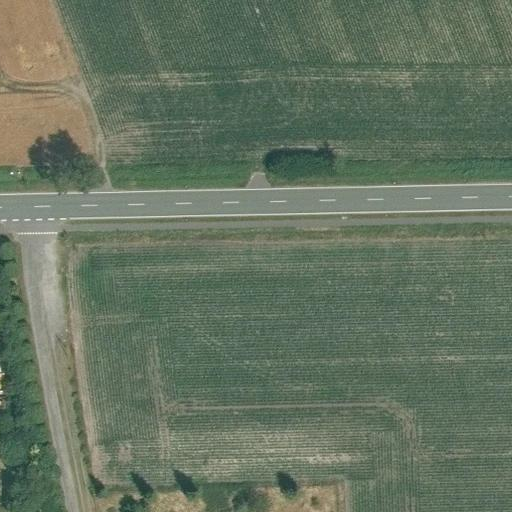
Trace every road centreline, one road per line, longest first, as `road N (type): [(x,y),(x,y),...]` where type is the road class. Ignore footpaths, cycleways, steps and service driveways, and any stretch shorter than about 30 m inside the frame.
road 1 (secondary): [(511,199),(35,210)]
road 2 (residential): [(74,511),(47,366),(35,210)]
road 3 (track): [(88,511),(59,341),(48,318)]
